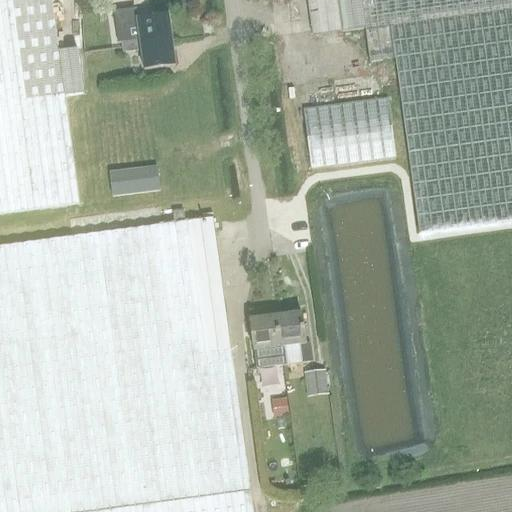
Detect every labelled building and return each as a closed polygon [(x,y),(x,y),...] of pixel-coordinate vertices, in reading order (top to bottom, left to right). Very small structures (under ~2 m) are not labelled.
[(0,0),(0,216),(79,206),(65,99),(83,96),(77,50),(59,53),(51,0),(0,0)] [(307,0),(312,36),(364,29),(360,0),(307,0)] [(365,32),(511,12),(511,0),(360,0),(364,29),(365,32)] [(122,49),(140,46),(171,42),(168,16),(137,20),(136,10),(114,12),(118,44),(121,44),(122,49)] [(418,235),(511,222),(511,12),(365,32),(369,64),(394,60),(418,235)] [(140,46),(141,51),(144,72),(175,68),(171,42),(140,46)] [(391,160),(383,100),(298,111),(305,171),(391,160)] [(158,168),(110,174),(113,198),(161,192),(158,168)] [(183,212),(172,213),(173,222),(184,220),(183,212)] [(213,219),(203,221),(0,247),(0,511),(112,511),(249,494),(213,219)] [(284,347),(286,366),(312,363),(309,344),(305,344),(301,314),(275,317),(280,348),(284,347)] [(256,370),(286,366),(284,347),(280,348),(275,317),(249,321),(256,370)] [(325,372),(305,375),(308,399),(328,396),(325,372)] [(112,511),(251,511),(249,494),(112,511)]
